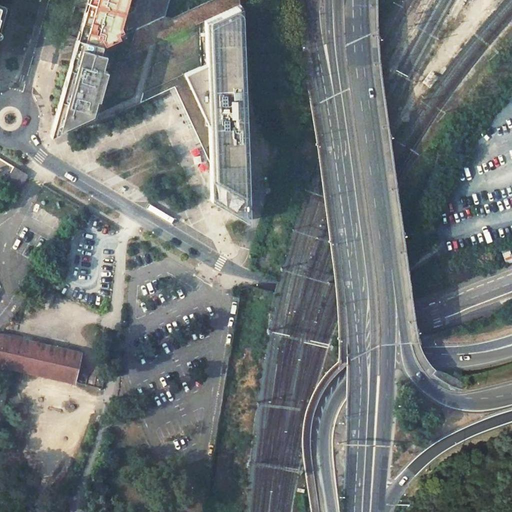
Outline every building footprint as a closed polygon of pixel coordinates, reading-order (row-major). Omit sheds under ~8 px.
[(63,85),(69,82),(153,43),(242,1),(242,0),(192,0),(156,17),(125,31),(119,34),(102,42),(77,35),(63,85)] [(92,0),(91,8),(86,6),(84,11),(77,35),(102,42),(119,34),(116,30),(123,27),(130,0),(92,0)] [(139,93),(172,77),(210,159),(212,198),(246,219),(242,1),(153,43),(69,82),(63,85),(50,133),(52,133),(139,93)] [(0,34),(9,7),(0,4),(0,34)] [(27,174),(13,166),(0,187),(14,195),(27,174)] [(501,253),(506,265),(511,263),(511,256),(509,249),(501,253)] [(0,365),(71,381),(78,352),(0,333),(0,365)]
